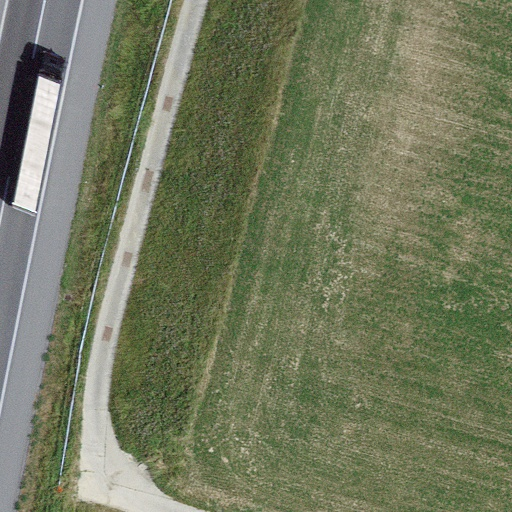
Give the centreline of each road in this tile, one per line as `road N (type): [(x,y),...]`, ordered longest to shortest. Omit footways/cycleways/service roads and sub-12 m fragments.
road 1 (track): [(179,511),(89,487),(106,337),(197,0)]
road 2 (motorway): [(0,224),(45,0)]
